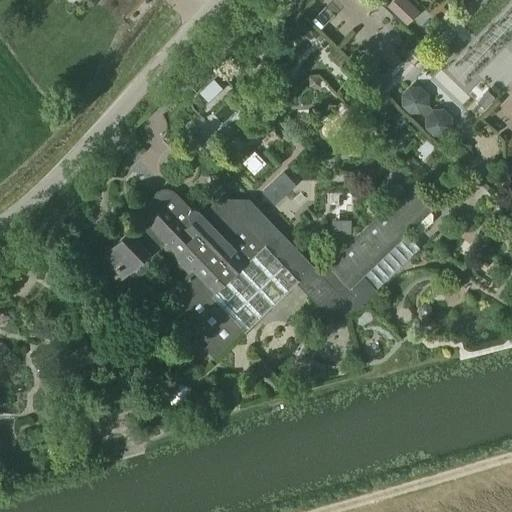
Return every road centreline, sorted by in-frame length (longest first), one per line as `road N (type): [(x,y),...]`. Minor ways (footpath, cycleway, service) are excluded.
road 1 (tertiary): [(0,229),(46,193),(219,0)]
road 2 (track): [(328,511),(511,457)]
